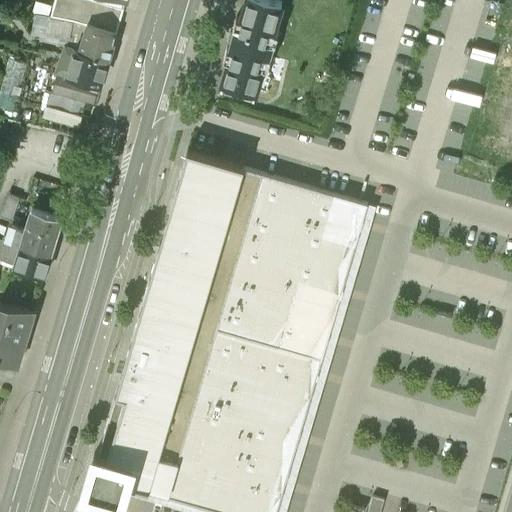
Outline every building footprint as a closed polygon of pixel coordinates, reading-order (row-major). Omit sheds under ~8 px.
[(101,1),(96,0),(55,0),(51,16),(72,19),(94,24),(101,1)] [(281,1),(278,0),(246,0),(241,16),(236,15),(233,25),(237,26),(231,47),(227,46),(224,57),(229,59),(222,84),(254,93),(262,65),(267,66),(271,56),(267,54),(271,40),(275,41),(278,31),(273,29),(281,1)] [(123,8),(101,1),(94,24),(94,25),(114,31),(116,32),(123,8)] [(72,19),(50,17),(48,35),(68,38),(72,19)] [(87,23),(72,19),(68,38),(67,44),(77,47),(80,48),(87,23)] [(94,25),(87,23),(80,48),(108,57),(113,40),(111,39),(114,31),(94,25)] [(67,44),(56,71),(69,74),(77,47),(67,44)] [(80,48),(77,47),(69,74),(99,83),(102,74),(103,75),(108,57),(80,48)] [(67,79),(55,75),(49,89),(61,92),(67,79)] [(122,502),(127,482),(227,511),(276,511),(367,201),(244,165),(187,148),(98,452),(94,451),(83,490),(122,502)] [(62,216),(32,207),(25,229),(21,243),(51,253),(62,216)] [(11,227),(0,224),(0,236),(7,239),(11,227)] [(25,229),(12,225),(11,227),(7,239),(21,243),(25,229)] [(21,243),(7,239),(3,253),(1,260),(15,264),(21,243)] [(51,253),(21,243),(15,264),(45,274),(51,253)] [(34,308),(0,302),(0,364),(5,366),(7,360),(18,364),(24,345),(23,344),(34,308)] [(372,494),(367,511),(379,511),(384,498),(372,494)]
